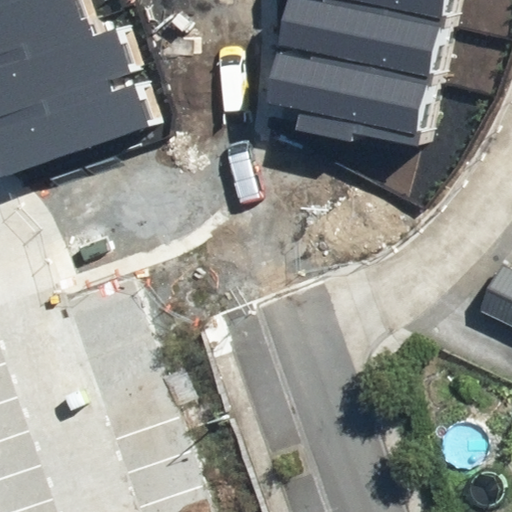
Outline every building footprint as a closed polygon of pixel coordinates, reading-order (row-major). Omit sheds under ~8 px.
[(99,0),(0,0),(0,58),(107,20),(99,0)] [(339,0),(295,0),(285,46),(448,82),(460,27),(339,0)] [(339,0),(460,27),(466,0),(339,0)] [(107,20),(0,58),(0,111),(4,122),(150,69),(129,12),(107,20)] [(285,46),(273,101),(317,110),(314,124),(432,150),(448,82),(285,46)] [(150,69),(4,122),(23,175),(170,122),(150,69)] [(511,260),(506,258),(482,317),(511,329),(511,260)]
